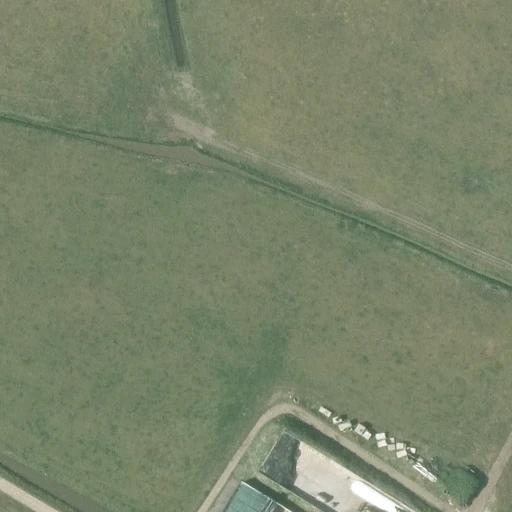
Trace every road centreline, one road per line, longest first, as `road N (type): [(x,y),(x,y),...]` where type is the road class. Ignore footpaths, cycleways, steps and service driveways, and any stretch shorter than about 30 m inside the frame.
road 1 (track): [(511,260),(226,136),(172,123),(150,0)]
road 2 (track): [(447,511),(286,407),(265,415),(204,511)]
